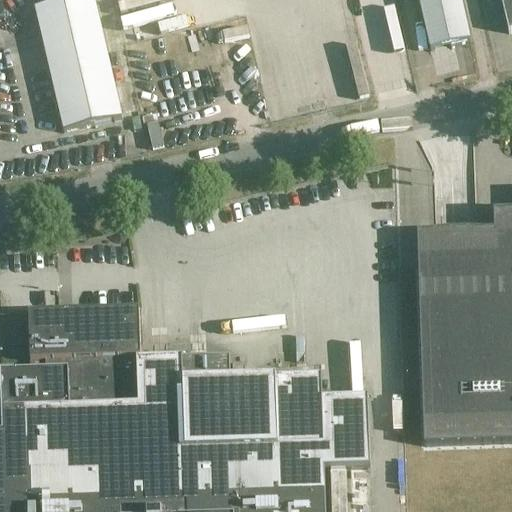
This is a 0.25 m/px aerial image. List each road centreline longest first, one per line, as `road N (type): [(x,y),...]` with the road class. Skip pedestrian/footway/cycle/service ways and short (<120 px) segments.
road 1 (unclassified): [(0,205),(150,183),(511,94)]
road 2 (unknown): [(396,122),(366,0)]
